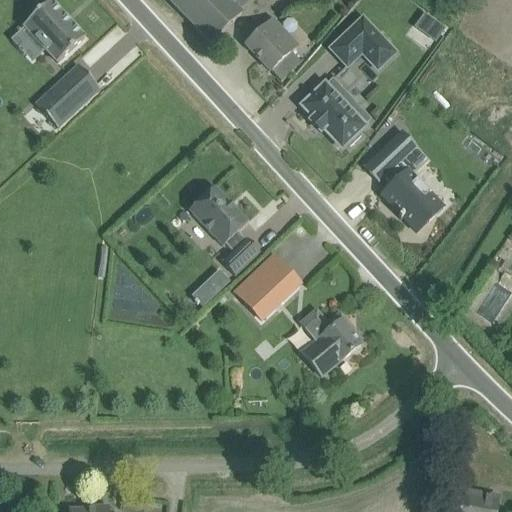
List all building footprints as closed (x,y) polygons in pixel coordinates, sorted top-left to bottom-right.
[(225,0),(174,0),(171,4),(212,44),(241,15),(232,6),(232,7),(225,0)] [(84,40),(50,3),(23,28),(57,65),(84,40)] [(424,15),(415,28),(424,35),(434,22),(424,15)] [(369,60),(368,62),(377,71),(394,55),(362,21),(330,51),(347,68),(363,53),(369,60)] [(279,43),(265,28),(245,47),(270,74),(271,73),(281,82),(297,67),(287,58),(297,49),(285,36),(279,43)] [(35,107),(57,130),(99,91),(77,67),(35,107)] [(347,144),(350,148),(361,137),(357,134),(363,129),(362,128),(369,121),(332,82),(325,89),(324,88),(303,108),(314,120),(310,123),(320,134),(324,130),(341,149),(347,144)] [(482,183),(499,160),(437,112),(422,131),(430,138),(428,141),(482,183)] [(377,211),(415,245),(439,217),(394,180),(408,164),(389,148),(357,185),(373,198),(380,190),(389,197),(377,211)] [(234,278),(259,254),(247,241),(246,242),(238,234),(248,224),(215,189),(190,212),(223,248),(225,245),(233,254),(222,264),(234,278)] [(256,292),(243,303),(261,322),(284,301),(299,286),(274,259),(261,270),(248,283),(256,292)] [(218,274),(208,283),(219,295),(229,285),(218,274)] [(320,310),(300,327),(315,345),(302,356),(321,379),(340,363),(341,364),(360,347),(358,345),(351,336),(355,334),(340,316),(331,323),(320,310)] [(494,511),(497,500),(463,494),(460,509),(458,509),(457,511),(456,511),(448,510),(447,511),(494,511)]
